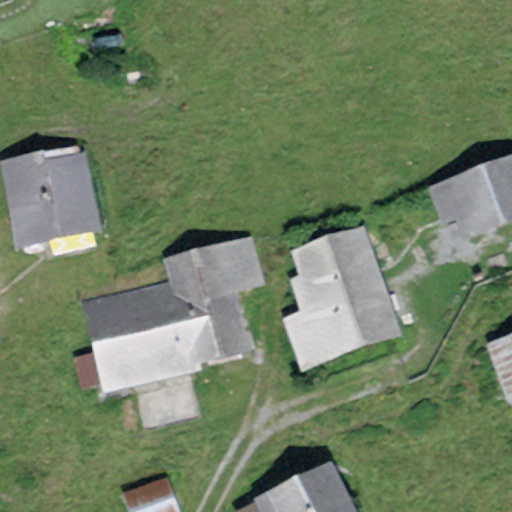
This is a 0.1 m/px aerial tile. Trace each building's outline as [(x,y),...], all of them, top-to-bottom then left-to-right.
[(98,159),(10,176),(26,258),(113,242),(98,159)] [(511,176),(439,202),(453,240),(474,232),(480,249),(511,238),(511,176)] [(376,235),(304,260),(313,284),(302,293),(312,321),(294,327),(313,380),(415,344),(376,235)] [(179,293),(97,313),(114,380),(243,349),(228,287),(255,280),(247,248),(172,266),(179,293)] [(0,299),(0,358),(18,352),(0,299)] [(511,355),(501,360),(511,387),(511,355)] [(345,511),(327,474),(265,503),(269,511),(345,511)] [(185,511),(180,496),(135,511),(185,511)]
